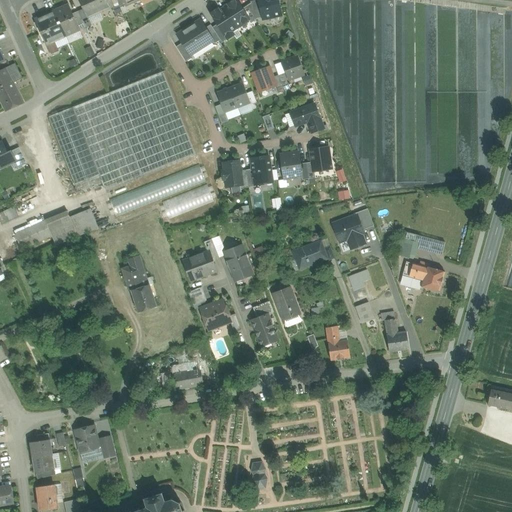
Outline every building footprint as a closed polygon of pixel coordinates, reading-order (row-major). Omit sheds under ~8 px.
[(79,0),(84,9),(87,17),(100,11),(112,6),(113,6),(110,0),(79,0)] [(110,0),(113,6),(112,6),(113,8),(114,8),(120,5),(117,0),(110,0)] [(236,0),(235,0),(223,7),(237,29),(249,21),(250,20),(242,9),(236,0)] [(258,0),(257,0),(251,1),(251,3),(255,19),(262,17),(258,0)] [(278,0),(258,0),(262,17),(263,19),(281,15),(278,0)] [(251,3),(242,9),(250,20),(249,21),(251,23),(255,21),(255,19),(251,3)] [(68,5),(55,10),(66,36),(78,31),(80,30),(72,14),(68,5)] [(122,11),(121,8),(120,5),(114,8),(117,14),(122,11)] [(126,5),(121,8),(122,11),(123,14),(129,11),(126,5)] [(237,29),(223,7),(219,10),(218,9),(211,13),(218,24),(226,37),(232,33),(232,32),(237,29)] [(87,17),(84,9),(78,11),(86,28),(92,25),(88,17),(87,17)] [(55,10),(36,19),(47,45),(56,41),(66,36),(55,10)] [(86,28),(78,11),(72,14),(80,30),(78,31),(79,31),(86,28)] [(100,11),(88,17),(92,25),(92,26),(104,21),(100,11)] [(205,28),(200,20),(189,27),(202,48),(213,41),(213,40),(205,28)] [(218,24),(213,27),(221,40),(222,43),(227,39),(226,37),(218,24)] [(214,44),(221,40),(213,27),(211,25),(205,28),(213,40),(213,41),(214,44)] [(202,48),(189,27),(177,35),(182,43),(190,55),(191,55),(202,48)] [(289,30),(284,36),(289,40),(294,33),(289,30)] [(66,36),(70,44),(82,39),(79,31),(78,31),(66,36)] [(70,44),(66,36),(56,41),(60,49),(70,44)] [(103,41),(100,40),(98,47),(103,49),(104,46),(107,47),(109,40),(104,38),(103,41)] [(191,55),(190,55),(182,43),(176,47),(186,62),(193,58),(191,55)] [(91,47),(86,49),(89,57),(94,55),(91,47)] [(282,62),(286,72),(289,80),(304,74),(297,56),(282,62)] [(284,73),(286,72),(282,62),(275,65),(278,75),(284,73)] [(23,78),(15,63),(6,68),(14,83),(23,78)] [(269,67),(252,73),(260,92),(276,86),(273,77),(269,67)] [(0,70),(0,99),(6,111),(24,103),(14,83),(6,68),(0,70)] [(73,107),(104,186),(106,191),(196,157),(163,72),(73,107)] [(290,89),(284,73),(278,75),(284,91),(290,89)] [(278,75),(273,77),(279,93),(284,91),(278,75)] [(310,75),(304,77),(306,85),(313,83),(310,75)] [(243,83),(230,88),(238,107),(250,103),(247,93),(243,83)] [(218,93),(222,103),(225,112),(238,107),(230,88),(218,93)] [(252,91),(247,93),(250,103),(251,105),(257,102),(252,91)] [(227,119),(225,112),(222,103),(215,105),(221,122),(227,119)] [(315,104),(291,113),(295,126),(308,121),(319,117),(315,104)] [(104,186),(73,107),(48,117),(79,195),(104,186)] [(270,116),(263,118),(267,131),(274,128),(270,116)] [(319,117),(308,121),(312,133),(323,129),(319,117)] [(255,129),(250,131),(253,141),(259,138),(255,129)] [(3,142),(0,143),(0,168),(12,163),(17,161),(12,151),(9,145),(5,147),(3,142)] [(27,164),(19,147),(12,151),(17,161),(12,163),(15,169),(27,164)] [(328,148),(310,150),(312,162),(313,171),(314,171),(331,168),(328,148)] [(298,152),(281,155),(284,179),(302,177),(300,164),(298,152)] [(269,156),(251,159),(252,169),(255,185),(272,182),(269,156)] [(239,161),(223,163),(224,171),(222,171),(224,179),(226,179),(227,187),(240,185),(243,185),(241,171),(239,161)] [(312,162),(306,163),(308,179),(315,178),(314,171),(313,171),(312,162)] [(306,163),(300,164),(302,177),(302,180),(308,179),(306,163)] [(199,165),(109,200),(116,217),(205,182),(199,165)] [(252,169),(246,170),(249,188),(256,187),(255,185),(252,169)] [(344,169),(337,170),(340,182),(347,180),(344,169)] [(246,170),(241,171),(243,185),(240,185),(240,189),(249,188),(246,170)] [(207,186),(165,202),(171,217),(213,201),(207,186)] [(349,189),(338,191),(339,200),(350,198),(349,189)] [(280,198),(273,199),(274,208),(281,207),(280,198)] [(0,213),(0,222),(1,225),(19,217),(14,207),(0,213)] [(70,218),(77,236),(98,228),(91,209),(70,218)] [(367,209),(356,213),(356,215),(362,230),(374,226),(367,209)] [(67,211),(45,220),(52,236),(56,245),(77,236),(70,218),(67,211)] [(356,215),(333,224),(340,242),(348,239),(351,249),(365,243),(361,234),(364,233),(362,230),(356,215)] [(45,220),(14,234),(22,250),(52,236),(45,220)] [(393,221),(377,222),(377,230),(394,229),(393,221)] [(405,239),(419,243),(421,236),(407,232),(405,239)] [(218,256),(212,239),(204,242),(208,252),(209,251),(212,258),(218,256)] [(405,239),(403,249),(399,248),(397,255),(412,259),(415,250),(417,250),(419,243),(405,239)] [(321,241),(293,251),(300,269),(327,259),(328,259),(324,248),(321,241)] [(242,245),(224,252),(230,267),(248,260),(242,245)] [(263,245),(255,248),(258,256),(266,253),(263,245)] [(330,246),(324,248),(328,259),(327,259),(328,261),(335,258),(330,246)] [(208,252),(196,256),(204,276),(208,275),(207,274),(216,270),(212,258),(209,251),(208,252)] [(458,251),(447,254),(448,260),(460,257),(458,251)] [(130,286),(139,312),(157,306),(154,300),(158,298),(151,277),(147,278),(140,255),(128,259),(130,266),(122,269),(128,287),(130,286)] [(196,256),(183,261),(190,280),(200,277),(204,276),(196,256)] [(253,274),(248,260),(230,267),(235,281),(253,274)] [(413,263),(407,262),(401,284),(420,289),(421,286),(423,280),(418,279),(418,276),(410,274),(413,263)] [(429,265),(421,263),(420,266),(413,263),(410,274),(418,276),(418,279),(423,280),(426,267),(428,268),(429,265)] [(428,268),(426,267),(423,280),(421,286),(439,291),(445,272),(428,268)] [(353,286),(360,304),(366,301),(360,284),(353,286)] [(202,287),(189,292),(191,299),(204,294),(202,287)] [(290,287),(273,293),(283,321),(300,314),(290,287)] [(204,294),(191,299),(193,305),(207,300),(204,294)] [(222,301),(201,309),(209,329),(230,321),(228,316),(222,301)] [(270,301),(253,308),(257,318),(268,314),(274,312),(270,301)] [(368,302),(355,307),(362,324),(375,319),(368,302)] [(394,312),(381,314),(382,321),(385,320),(395,319),(394,312)] [(242,330),(235,314),(228,316),(230,321),(234,332),(242,330)] [(257,318),(251,320),(261,347),(278,340),(268,314),(257,318)] [(300,314),(283,321),(285,326),(288,327),(301,322),(302,320),(300,314)] [(395,319),(385,320),(386,330),(397,328),(395,319)] [(338,326),(326,328),(328,343),(340,342),(338,330),(338,326)] [(398,333),(397,328),(386,330),(387,335),(389,352),(409,349),(406,332),(398,333)] [(338,330),(340,342),(348,340),(346,329),(338,330)] [(314,336),(308,338),(313,350),(319,348),(314,336)] [(340,342),(328,343),(331,360),(350,357),(348,340),(340,342)] [(189,364),(190,371),(199,369),(198,363),(189,364)] [(173,367),(174,374),(190,371),(189,364),(173,367)] [(190,371),(174,374),(177,389),(203,385),(200,369),(199,369),(190,371)] [(167,373),(161,374),(164,392),(170,391),(167,373)] [(488,405),(511,410),(511,392),(491,388),(488,405)] [(94,426),(75,430),(81,454),(94,451),(93,448),(100,447),(94,426)] [(63,433),(56,434),(59,447),(66,445),(63,433)] [(111,437),(100,439),(105,458),(115,455),(111,437)] [(50,439),(31,442),(33,457),(52,454),(50,439)] [(52,454),(33,457),(36,472),(54,469),(52,454)] [(251,470),(254,474),(253,481),(257,490),(266,488),(267,479),(264,473),(265,467),(261,462),(253,463),(251,470)] [(83,467),(73,469),(77,487),(86,485),(83,467)] [(54,469),(36,472),(37,479),(55,475),(54,469)] [(61,484),(54,485),(57,502),(63,502),(61,484)] [(54,485),(37,487),(41,511),(57,508),(57,502),(54,485)] [(0,488),(0,504),(13,502),(11,486),(0,488)] [(163,492),(162,492),(161,493),(154,496),(153,494),(152,494),(152,496),(146,498),(144,498),(143,499),(145,500),(147,505),(146,506),(147,508),(140,510),(140,508),(138,508),(138,510),(133,511),(131,511),(131,510),(129,511),(183,511),(184,511),(182,510),(180,504),(182,503),(180,501),(179,503),(173,500),(173,498),(171,498),(171,500),(165,501),(165,499),(164,500),(162,494),(163,492)] [(79,500),(65,503),(66,511),(79,511),(81,511),(79,500)]
